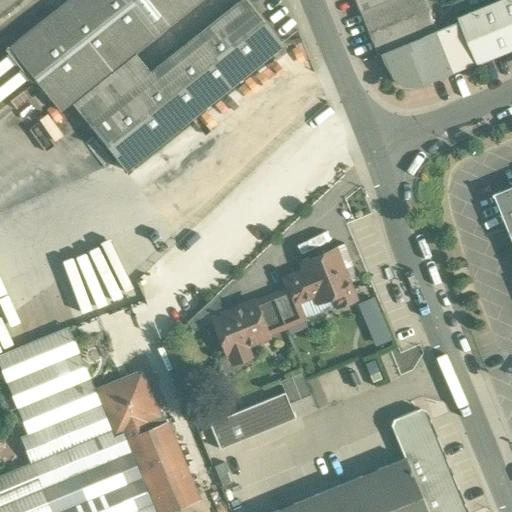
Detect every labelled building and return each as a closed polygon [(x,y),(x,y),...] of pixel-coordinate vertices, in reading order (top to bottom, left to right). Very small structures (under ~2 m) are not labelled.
[(67,0),(9,47),(60,111),(71,102),(103,76),(134,52),(198,0),(67,0)] [(240,0),(150,72),(120,96),(103,76),(71,102),(125,171),(283,45),(246,0),(240,0)] [(354,0),(377,56),(380,55),(384,65),(392,78),(401,86),(413,87),(434,81),(454,72),(438,30),(425,0),(354,0)] [(511,0),(503,0),(459,18),(461,21),(478,62),(511,48),(511,0)] [(478,62),(461,21),(438,30),(454,72),(478,62)] [(150,72),(134,52),(103,76),(120,96),(150,72)] [(511,186),(494,194),(511,236),(511,186)] [(335,248),(300,262),(303,270),(283,278),(287,288),(293,304),(297,302),(314,295),(317,303),(333,297),(337,307),(355,299),(335,248)] [(0,275),(0,301),(14,295),(6,276),(1,278),(0,275)] [(293,304),(287,288),(272,294),(286,328),(305,320),(297,302),(293,304)] [(286,328),(272,294),(254,302),(267,335),(286,328)] [(371,344),(387,338),(372,296),(356,301),(371,344)] [(253,300),(211,317),(226,354),(268,337),(267,335),(254,302),(253,300)] [(99,391),(95,393),(68,327),(0,354),(0,367),(27,434),(20,437),(31,463),(0,475),(0,511),(160,511),(130,438),(125,427),(116,431),(99,391)] [(381,379),(374,360),(365,363),(372,382),(381,379)] [(139,375),(99,391),(116,431),(125,427),(130,438),(165,424),(160,413),(156,415),(139,375)] [(284,392),(209,424),(219,449),(295,418),(284,392)] [(437,436),(431,422),(430,422),(429,419),(429,418),(427,414),(426,411),(420,408),(416,410),(415,409),(397,417),(393,419),(391,425),(392,429),(394,435),(395,435),(404,458),(405,457),(428,511),(467,511),(466,506),(465,506),(464,503),(458,489),(452,474),(449,467),(445,458),(446,458),(443,451),(442,451),(436,436),(437,436)] [(165,424),(130,438),(160,511),(166,511),(196,500),(165,424)] [(404,458),(272,511),(428,511),(405,457),(404,458)]
